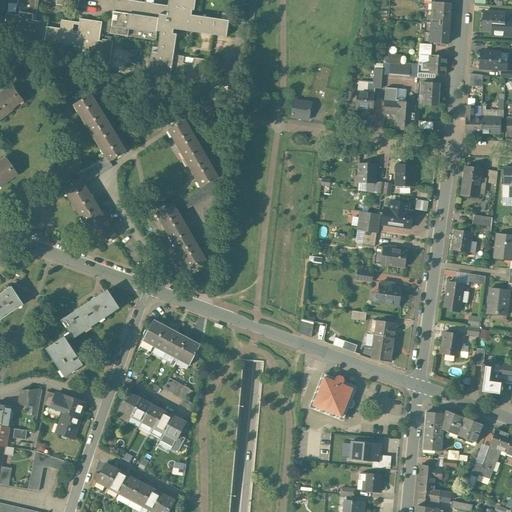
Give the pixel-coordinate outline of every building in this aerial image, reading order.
[(78,34),(72,33),(73,31),(73,22),(61,20),(60,29),(47,27),(47,22),(32,20),(33,14),(36,15),(38,0),(56,0),(56,5),(78,8),(79,0),(17,0),(16,7),(19,7),(18,16),(5,14),(2,35),(22,38),(22,37),(26,38),(25,42),(44,44),(44,48),(65,51),(65,48),(73,49),(71,62),(93,65),(96,45),(95,45),(95,41),(99,42),(99,41),(102,22),(80,19),(78,34)] [(168,0),(168,6),(126,0),(115,0),(111,27),(129,30),(157,34),(157,31),(160,32),(157,53),(152,52),(148,75),(183,81),(183,85),(197,87),(198,83),(205,84),(208,61),(194,59),(193,65),(180,63),(181,56),(173,55),(177,34),(173,33),(173,29),(226,37),(228,21),(192,16),(192,11),(194,11),(195,0),(168,0)] [(450,4),(432,2),(432,11),(425,12),(425,22),(431,23),(449,24),(450,4)] [(504,15),(483,13),(482,31),(493,31),(493,33),(494,30),(502,31),(502,34),(503,34),(504,15)] [(449,24),(431,23),(430,33),(430,42),(447,43),(449,24)] [(129,30),(111,27),(110,34),(128,37),(129,30)] [(157,34),(129,30),(128,37),(155,41),(157,34)] [(102,42),(99,41),(99,42),(95,41),(95,45),(96,45),(93,65),(109,67),(113,41),(102,40),(102,42)] [(422,52),(432,53),(433,44),(422,44),(422,52)] [(501,54),(481,53),(480,69),(498,70),(499,63),(500,63),(501,54)] [(446,56),(431,55),(430,64),(429,74),(445,75),(446,56)] [(390,64),(383,63),(382,75),(389,75),(390,64)] [(398,65),(390,64),(389,75),(397,76),(398,65)] [(418,65),(401,64),(400,73),(418,74),(418,73),(418,65)] [(430,64),(419,64),(418,65),(418,73),(429,74),(430,64)] [(382,72),(375,71),(373,88),(381,89),(382,72)] [(483,76),(470,74),(469,86),(483,87),(483,76)] [(438,84),(422,83),(421,95),(426,95),(425,106),(437,106),(438,84)] [(10,85),(0,93),(0,119),(23,101),(10,85)] [(397,89),(386,88),(385,100),(395,101),(396,98),(396,96),(397,89)] [(374,94),(357,92),(356,109),(365,110),(372,111),(374,94)] [(126,151),(92,95),(74,106),(105,157),(108,163),(110,162),(126,151)] [(405,100),(399,99),(399,102),(395,101),(385,100),(384,100),(383,113),(396,114),(395,129),(412,131),(414,103),(405,102),(405,100)] [(312,103),(293,100),(291,113),(295,114),(295,117),(309,120),(312,103)] [(473,117),(466,117),(465,132),(481,133),(481,118),(473,117)] [(485,118),(481,118),(481,133),(500,134),(501,118),(485,118)] [(218,178),(186,121),(168,131),(201,188),(212,181),(218,178)] [(433,122),(419,121),(418,131),(433,131),(433,122)] [(105,157),(77,173),(80,178),(81,178),(84,184),(112,166),(110,162),(108,163),(105,157)] [(4,158),(0,160),(0,185),(16,175),(4,158)] [(375,165),(359,164),(358,183),(375,183),(375,165)] [(414,165),(396,165),(396,187),(414,186),(414,165)] [(482,170),(465,167),(462,187),(463,187),(473,189),(479,190),(482,170)] [(511,168),(504,168),(503,192),(508,192),(508,198),(511,198),(511,168)] [(497,172),(489,171),(488,183),(496,185),(497,172)] [(84,184),(81,178),(80,178),(63,189),(97,246),(115,235),(84,184)] [(201,188),(174,204),(179,213),(217,191),(212,181),(201,188)] [(391,184),(385,183),(383,194),(390,195),(391,184)] [(473,189),(463,187),(462,196),(472,197),(473,189)] [(419,199),(418,210),(430,211),(431,200),(419,199)] [(390,209),(384,208),(382,224),(410,228),(413,213),(407,212),(409,204),(391,201),(390,209)] [(174,204),(173,204),(156,214),(188,271),(206,261),(179,213),(174,204)] [(379,215),(361,212),(358,231),(364,232),(376,233),(379,215)] [(492,218),(473,216),(472,225),(491,227),(492,218)] [(471,233),(455,231),(453,250),(468,253),(471,233)] [(376,233),(364,232),(362,244),(375,246),(376,233)] [(511,258),(511,236),(497,235),(494,259),(511,262),(511,258)] [(388,248),(377,247),(375,263),(385,265),(388,248)] [(397,248),(388,247),(388,248),(385,265),(405,268),(407,251),(396,249),(397,248)] [(477,273),(478,267),(463,265),(462,272),(477,273)] [(361,273),(359,278),(368,282),(370,279),(373,281),(374,279),(361,273)] [(485,276),(470,274),(468,282),(484,285),(485,276)] [(463,284),(448,281),(445,301),(460,304),(463,284)] [(395,284),(382,282),(379,303),(399,306),(402,289),(394,287),(395,284)] [(9,287),(0,292),(0,319),(21,305),(9,287)] [(509,290),(490,288),(487,313),(506,316),(509,290)] [(107,290),(62,320),(70,333),(73,337),(74,339),(120,309),(107,290)] [(460,304),(445,301),(444,307),(450,308),(450,311),(459,312),(460,304)] [(355,311),(354,318),(367,320),(368,312),(355,311)] [(480,326),(481,317),(470,315),(469,325),(480,326)] [(314,322),(302,319),(300,334),(312,338),(314,322)] [(154,320),(142,341),(155,347),(155,346),(165,327),(154,321),(155,320),(154,320)] [(396,324),(379,321),(376,335),(394,338),(396,324)] [(165,327),(155,346),(167,352),(177,333),(177,332),(166,326),(165,327)] [(479,329),(468,327),(467,334),(478,336),(479,329)] [(482,329),(480,338),(489,339),(491,330),(482,329)] [(463,335),(444,332),(444,333),(443,341),(441,354),(460,356),(458,355),(459,344),(462,345),(463,335)] [(70,333),(47,349),(66,377),(84,365),(68,340),(73,337),(70,333)] [(167,352),(166,353),(178,359),(188,339),(177,333),(167,352)] [(394,338),(376,335),(374,349),(374,350),(392,352),(394,338)] [(201,345),(189,338),(188,339),(178,359),(189,365),(190,366),(201,345)] [(337,339),(335,347),(359,351),(360,343),(337,339)] [(392,352),(374,350),(374,349),(363,347),(360,355),(372,359),(391,362),(392,352)] [(485,350),(477,349),(475,366),(483,367),(485,350)] [(511,363),(501,362),(500,366),(499,374),(508,376),(507,382),(511,382),(511,363)] [(494,365),(486,364),(487,364),(486,370),(484,369),(483,369),(479,394),(502,397),(504,382),(504,381),(496,380),(497,375),(493,375),(494,365)] [(508,376),(499,374),(500,366),(494,365),(493,375),(497,375),(496,380),(504,381),(504,382),(507,382),(508,376)] [(339,376),(336,377),(336,379),(326,375),(322,376),(310,405),(312,409),(340,420),(344,418),(349,407),(351,406),(352,403),(351,401),(355,390),(354,386),(344,382),(344,380),(343,377),(339,376)] [(168,377),(162,388),(168,391),(174,380),(168,377)] [(174,380),(168,391),(173,394),(179,383),(174,380)] [(179,383),(173,394),(178,397),(184,386),(179,383)] [(184,386),(178,397),(184,399),(190,389),(184,386)] [(21,387),(17,403),(34,406),(32,414),(38,415),(42,391),(21,387)] [(56,394),(47,391),(44,405),(51,407),(56,394)] [(85,403),(56,393),(56,394),(51,407),(64,411),(80,417),(85,403)] [(129,393),(120,410),(131,416),(140,399),(129,393)] [(152,405),(140,399),(131,416),(143,422),(152,405)] [(194,404),(184,399),(180,405),(193,412),(194,404)] [(10,407),(0,405),(0,426),(6,427),(10,407)] [(163,411),(152,405),(143,422),(154,428),(163,411)] [(80,417),(64,411),(59,425),(63,426),(60,434),(73,439),(76,430),(78,425),(81,417),(80,417)] [(174,417),(163,411),(154,428),(165,434),(174,417)] [(444,415),(426,413),(422,451),(442,452),(444,431),(476,443),(483,425),(445,411),(444,415)] [(186,423),(174,417),(165,434),(177,440),(186,423)] [(26,431),(14,429),(13,439),(24,441),(26,431)] [(511,436),(495,429),(488,446),(493,448),(488,462),(489,462),(496,465),(501,451),(505,453),(511,436)] [(381,444),(351,441),(349,459),(373,462),(379,462),(380,459),(380,455),(381,444)] [(39,442),(38,450),(46,451),(47,443),(39,442)] [(449,465),(459,466),(459,460),(468,460),(468,455),(461,455),(461,450),(450,450),(449,465)] [(65,461),(35,451),(28,489),(39,491),(43,468),(50,468),(62,472),(65,461)] [(391,457),(380,455),(380,459),(379,462),(373,462),(372,468),(390,469),(391,457)] [(176,461),(174,473),(184,475),(186,463),(176,461)] [(106,465),(96,482),(108,488),(117,471),(106,465)] [(434,468),(421,466),(419,483),(434,485),(434,479),(434,468)] [(443,470),(434,468),(434,479),(442,480),(443,472),(443,470)] [(129,477),(117,471),(108,488),(120,494),(129,477)] [(382,475),(366,474),(365,481),(362,481),(362,490),(380,492),(382,475)] [(129,477),(120,494),(131,500),(140,483),(129,477)] [(151,489),(140,483),(131,500),(142,506),(151,489)] [(434,485),(419,483),(418,498),(434,502),(434,490),(434,485)] [(355,488),(341,487),(341,495),(354,496),(355,488)] [(163,495),(151,489),(142,506),(154,511),(163,495)] [(451,494),(434,490),(434,502),(439,503),(449,503),(451,494)] [(168,511),(174,501),(163,495),(154,511),(168,511)] [(363,511),(364,502),(345,500),(343,511),(363,511)] [(39,511),(0,502),(0,511),(39,511)]
